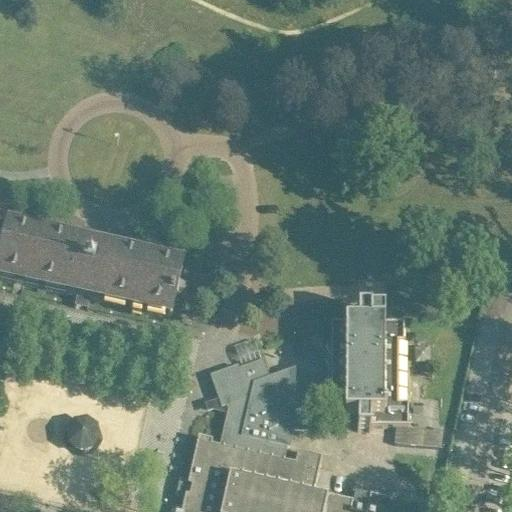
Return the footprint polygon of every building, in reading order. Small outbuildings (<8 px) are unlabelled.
[(0,202),(0,203),(0,202),(0,281),(170,321),(182,269),(99,250),(98,254),(90,251),(92,249),(0,226),(0,202)] [(392,511),(395,502),(370,495),(366,511),(350,511),(352,504),(327,498),(326,500),(314,497),(315,497),(314,497),(313,496),(322,460),(298,454),(295,464),(294,466),(294,465),(294,466),(284,464),(284,463),(291,431),(314,431),(314,411),(330,411),(330,418),(357,419),(357,434),(370,434),(370,430),(407,430),(408,407),(397,407),(400,345),(403,346),(403,327),(384,326),(384,316),(371,315),(371,312),(358,312),(358,326),(331,326),(331,345),(326,347),(331,359),(331,360),(326,362),(331,375),(331,376),(304,386),(299,373),(269,384),(268,381),(269,380),(263,363),(214,380),(220,397),(223,396),(224,400),(218,402),(221,410),(227,408),(230,416),(222,450),(211,447),(212,443),(198,440),(188,485),(185,484),(185,486),(191,488),(189,498),(182,498),(182,499),(184,500),(181,511),(392,511)] [(460,320),(443,320),(443,384),(460,384),(460,320)] [(256,339),(236,348),(245,367),(265,359),(256,339)] [(468,392),(463,419),(486,423),(491,396),(468,392)] [(71,420),(64,431),(66,446),(78,452),(91,449),(99,438),(95,425),(84,417),(71,420)]
